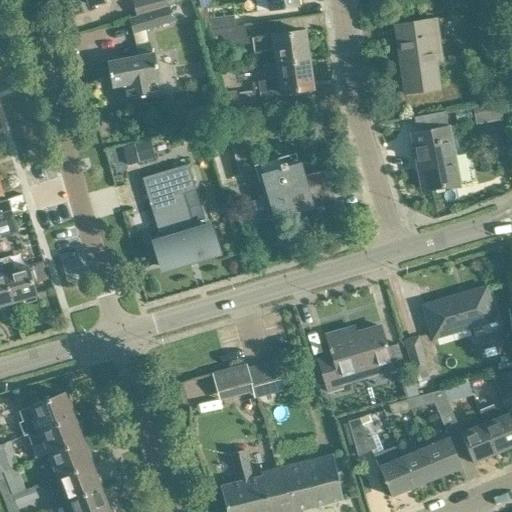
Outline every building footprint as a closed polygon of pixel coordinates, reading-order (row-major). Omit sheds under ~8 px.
[(136,16),(167,7),(165,0),(137,0),(132,1),(136,16)] [(297,0),(267,0),(269,10),(298,6),(297,0)] [(167,7),(136,16),(129,18),(133,33),(172,22),(167,7)] [(202,7),(200,8),(203,19),(205,19),(208,18),(207,7),(202,7)] [(208,29),(212,29),(235,26),(233,15),(205,19),(208,29)] [(394,25),(396,41),(399,41),(404,79),(402,80),(404,94),(440,88),(433,36),(439,35),(437,19),(394,25)] [(212,29),(208,29),(212,47),(232,45),(232,40),(246,38),(244,26),(235,26),(212,29)] [(274,49),(276,63),(308,59),(304,31),(253,38),(254,52),(274,49)] [(107,62),(112,88),(123,85),(126,100),(158,94),(155,79),(158,79),(153,53),(151,53),(149,43),(136,46),(137,56),(107,62)] [(312,89),(308,59),(276,63),(279,79),(259,82),(260,96),(312,89)] [(227,95),(230,113),(255,110),(253,96),(238,98),(237,93),(227,95)] [(474,106),(478,125),(503,119),(498,100),(486,102),(474,106)] [(448,127),(411,134),(417,163),(421,163),(426,190),(459,184),(448,127)] [(302,176),(297,159),(280,164),(278,158),(260,164),(265,181),(259,182),(264,199),(236,207),(242,227),(288,213),(287,211),(297,208),(303,228),(339,217),(325,170),(302,176)] [(179,194),(195,190),(188,164),(161,172),(169,196),(149,202),(158,233),(154,234),(156,241),(153,242),(158,258),(161,257),(165,269),(188,262),(186,255),(195,252),(196,256),(200,256),(203,256),(211,255),(218,253),(210,225),(206,226),(204,219),(188,224),(187,220),(185,213),(182,206),(181,198),(179,194)] [(0,201),(0,223),(13,220),(7,200),(0,201)] [(77,256),(91,250),(84,235),(71,241),(77,256)] [(27,266),(1,274),(10,303),(35,296),(27,266)] [(0,306),(10,303),(1,274),(0,273),(0,306)] [(485,289),(424,307),(433,337),(494,319),(485,289)] [(339,379),(391,364),(380,326),(344,337),(342,331),(325,336),(332,357),(318,361),(327,392),(341,388),(339,379)] [(416,339),(404,343),(413,373),(425,370),(416,339)] [(275,361),(247,368),(254,394),(282,386),(275,361)] [(247,368),(246,364),(213,373),(218,393),(236,388),(237,394),(252,390),(253,394),(254,394),(247,368)] [(501,401),(511,396),(511,371),(491,377),(501,401)] [(398,401),(404,399),(417,395),(416,390),(409,392),(408,389),(396,392),(398,401)] [(441,391),(430,394),(433,402),(439,417),(451,412),(441,391)] [(35,418),(39,430),(72,417),(63,393),(18,411),(23,423),(35,418)] [(433,402),(430,394),(418,397),(417,395),(404,399),(408,409),(433,402)] [(408,409),(404,399),(398,401),(398,402),(388,405),(391,414),(408,409)] [(496,417),(483,423),(495,453),(511,446),(511,424),(504,405),(493,409),(496,417)] [(354,445),(357,456),(375,448),(371,437),(366,439),(361,425),(370,422),(369,416),(357,419),(357,418),(347,421),(353,445),(354,445)] [(72,417),(39,430),(26,435),(31,448),(44,443),(48,453),(81,440),(72,417)] [(495,453),(483,423),(460,432),(472,463),(495,453)] [(448,436),(423,447),(437,477),(461,467),(448,436)] [(90,464),(81,440),(48,453),(57,477),(90,464)] [(414,487),(402,455),(398,446),(374,456),(390,496),(414,487)] [(423,447),(402,455),(414,487),(437,477),(423,447)] [(285,511),(276,468),(260,472),(261,477),(251,479),(244,450),(231,453),(238,482),(220,486),(226,511),(285,511)] [(332,454),(276,468),(285,511),(289,511),(342,499),(332,454)] [(90,464),(57,477),(47,481),(51,493),(62,489),(66,500),(99,487),(90,464)] [(11,495),(2,472),(0,472),(0,491),(3,498),(11,495)] [(108,511),(99,487),(66,500),(70,511),(108,511)] [(9,511),(17,509),(11,495),(3,498),(7,511),(9,511)]
